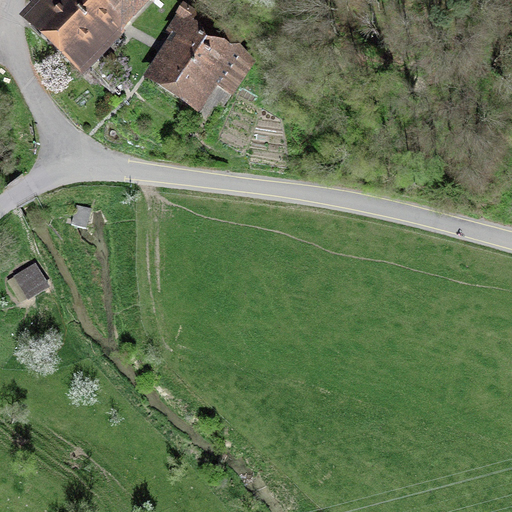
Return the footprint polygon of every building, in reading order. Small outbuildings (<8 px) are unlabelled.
[(121,19),(101,0),(56,0),(36,21),(79,62),(121,19)] [(101,0),(121,19),(138,0),(101,0)] [(224,33),(184,7),(178,15),(185,19),(176,32),(185,38),(160,76),(195,99),(196,97),(204,102),(219,79),(233,88),(252,60),(229,45),(228,47),(219,41),(224,33)] [(91,210),(77,206),(71,225),(86,229),(91,210)] [(48,287),(35,266),(15,278),(28,300),(48,287)]
